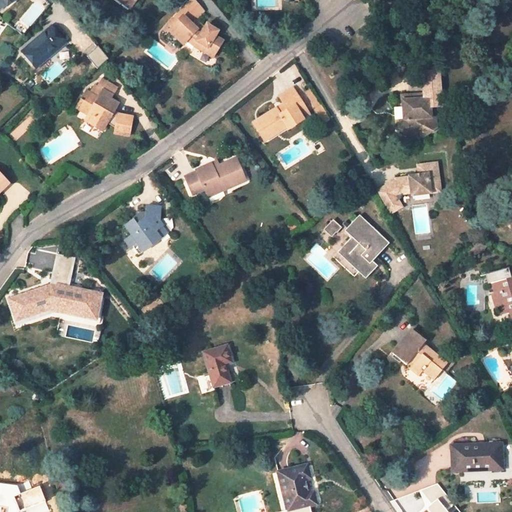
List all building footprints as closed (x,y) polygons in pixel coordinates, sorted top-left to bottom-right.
[(0,0),(0,11),(2,14),(16,0),(0,0)] [(145,0),(114,0),(119,3),(121,0),(136,12),(145,0)] [(119,3),(134,15),(136,12),(121,0),(119,3)] [(184,44),(187,40),(195,46),(213,57),(223,41),(215,36),(217,31),(207,24),(204,28),(195,20),(191,24),(183,16),(169,30),(184,44)] [(64,42),(51,27),(23,51),(37,66),(64,42)] [(98,55),(93,48),(88,52),(94,58),(98,55)] [(429,120),(429,107),(439,106),(437,71),(421,72),(422,94),(423,99),(414,99),(415,97),(412,95),(400,96),(400,108),(404,110),(404,125),(401,132),(411,137),(416,139),(418,135),(423,138),(426,132),(433,132),(433,120),(429,120)] [(130,135),(133,117),(119,114),(115,112),(119,104),(112,99),(118,88),(102,79),(97,87),(94,85),(84,101),(80,99),(75,107),(94,118),(90,124),(104,131),(108,124),(115,127),(114,132),(130,135)] [(284,124),(287,129),(309,115),(292,88),(280,96),(284,104),(254,123),(262,137),(284,124)] [(318,102),(310,89),(306,92),(314,105),(318,102)] [(213,168),(211,164),(196,171),(196,172),(184,177),(192,195),(204,191),(205,193),(221,186),(223,191),(246,181),(236,158),(213,168)] [(427,173),(418,175),(408,176),(408,178),(395,179),(394,181),(376,192),(388,213),(400,206),(394,197),(397,194),(410,193),(411,196),(430,193),(441,192),(437,163),(426,165),(427,173)] [(426,165),(416,166),(418,175),(427,173),(426,165)] [(0,191),(9,183),(0,173),(0,191)] [(207,197),(223,191),(221,186),(205,193),(207,197)] [(158,208),(143,206),(142,215),(142,219),(135,225),(131,219),(122,227),(130,236),(123,241),(130,251),(137,245),(143,252),(152,245),(150,241),(158,235),(154,230),(161,225),(157,220),(158,208)] [(137,215),(131,219),(135,225),(142,219),(142,215),(137,215)] [(389,243),(359,215),(345,231),(351,237),(342,247),(349,254),(344,259),(365,278),(376,266),(372,262),(389,243)] [(323,230),(331,237),(341,226),(332,219),(323,230)] [(167,233),(161,225),(154,230),(158,235),(160,238),(167,233)] [(150,241),(152,245),(160,238),(158,235),(150,241)] [(477,242),(466,252),(467,258),(487,252),(486,246),(477,242)] [(490,285),(493,284),(501,315),(510,313),(511,318),(511,319),(511,268),(487,275),(490,285)] [(52,310),(80,316),(85,291),(57,285),(56,288),(48,286),(26,294),(33,315),(51,309),(52,310)] [(426,341),(412,329),(393,353),(406,364),(410,360),(414,363),(411,368),(419,375),(423,370),(434,379),(447,364),(423,344),(426,341)] [(232,363),(227,345),(203,353),(213,388),(231,382),(226,365),(232,363)] [(502,469),(502,444),(452,446),(453,471),(502,469)] [(309,478),(306,466),(278,473),(283,493),(285,493),(290,511),(316,504),(313,492),(309,493),(306,479),(309,478)] [(0,481),(0,506),(6,507),(5,511),(19,511),(20,511),(46,501),(39,486),(21,492),(18,485),(0,481)]
